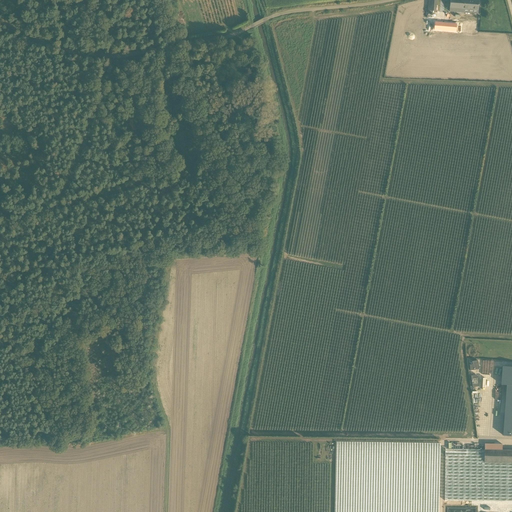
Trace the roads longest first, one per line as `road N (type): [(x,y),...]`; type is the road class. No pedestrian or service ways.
road 1 (unclassified): [(252,26),(223,39),(106,59),(45,47),(0,25)]
road 2 (track): [(59,205),(121,57)]
road 3 (unclassified): [(252,26),(293,11),(398,0)]
road 4 (track): [(127,184),(6,219)]
